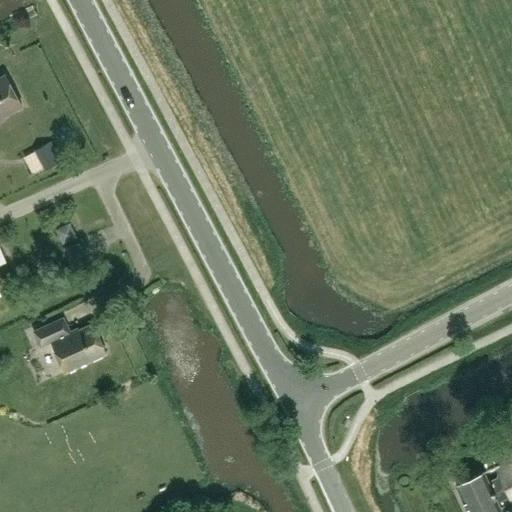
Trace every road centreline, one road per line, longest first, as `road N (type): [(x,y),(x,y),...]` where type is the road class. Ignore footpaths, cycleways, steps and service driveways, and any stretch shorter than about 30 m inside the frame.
road 1 (tertiary): [(290,407),(80,0)]
road 2 (tertiary): [(290,407),(511,295)]
